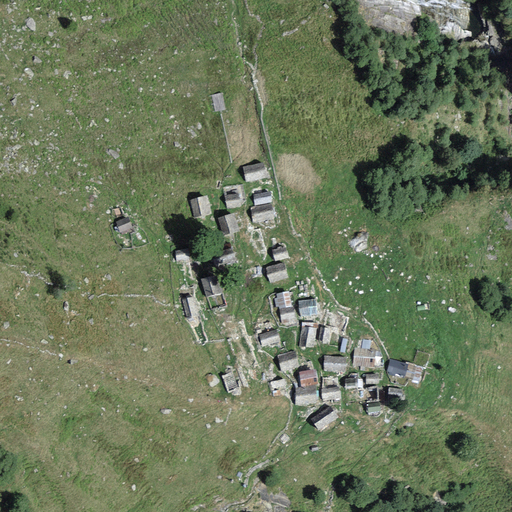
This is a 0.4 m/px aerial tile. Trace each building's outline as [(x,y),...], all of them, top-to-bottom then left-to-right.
[(221,94),(211,96),(215,111),(224,109),(221,94)] [(262,163),(243,168),(246,182),(265,178),(262,163)] [(269,192),(253,195),(255,205),(271,202),(269,192)] [(239,193),(225,196),(228,209),(241,206),(239,193)] [(206,196),(190,200),(194,218),(210,214),(206,196)] [(271,204),(250,207),(253,222),(274,219),(271,204)] [(239,231),(233,213),(218,218),(223,236),(239,231)] [(127,217),(116,222),(120,232),(131,227),(127,217)] [(286,247),(272,251),(275,261),(289,258),(286,247)] [(187,248),(174,251),(176,261),(189,258),(187,248)] [(235,261),(231,248),(212,254),(215,267),(235,261)] [(283,262),(265,267),(270,283),(288,278),(283,262)] [(216,275),(201,279),(206,297),(221,293),(216,275)] [(279,309),(292,307),(289,291),(276,294),(276,298),(274,299),(276,307),(278,307),(279,309)] [(193,297),(182,300),(187,317),(198,314),(193,297)] [(314,299),(298,301),(300,316),(316,314),(314,299)] [(295,322),(292,307),(279,309),(282,324),(295,322)] [(346,319),(326,315),(324,325),(344,328),(346,319)] [(314,328),(300,327),(299,346),(313,347),(314,328)] [(329,329),(320,327),(318,341),(322,342),(322,343),(327,344),(329,329)] [(276,330),(259,335),(262,347),(279,342),(276,330)] [(375,351),(355,349),(353,365),(373,367),(375,351)] [(295,351),(277,356),(282,371),(299,366),(295,351)] [(237,371),(224,376),(231,394),(249,387),(243,372),(258,366),(252,352),(233,360),(237,371)] [(325,356),(324,371),(345,372),(346,358),(325,356)] [(405,376),(408,364),(390,359),(386,372),(389,373),(388,374),(395,376),(395,374),(405,376)] [(419,382),(422,369),(408,364),(405,376),(405,378),(419,382)] [(315,369),(299,372),(301,386),(315,384),(317,384),(315,369)] [(338,375),(325,375),(325,386),(339,386),(338,375)] [(366,375),(366,384),(378,384),(378,375),(366,375)] [(286,386),(284,379),(270,382),(272,389),(286,386)] [(357,379),(345,379),(346,388),(357,388),(357,379)] [(301,386),(296,388),(295,405),(316,403),(315,384),(301,386)] [(339,388),(321,390),(322,401),(340,399),(339,388)] [(402,389),(389,388),(387,398),(401,399),(402,389)] [(381,411),(380,402),(367,404),(368,413),(381,411)] [(329,406),(311,419),(319,431),(338,417),(329,406)]
